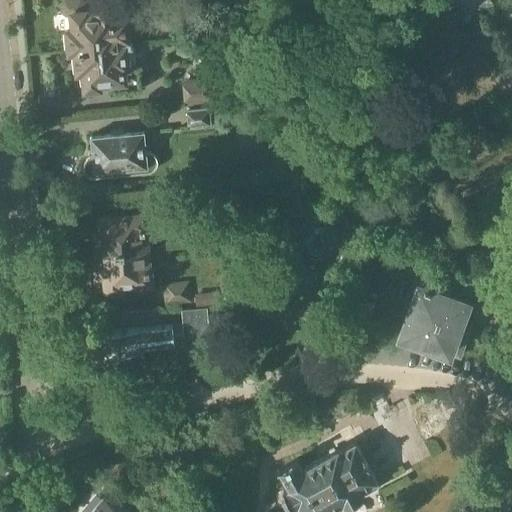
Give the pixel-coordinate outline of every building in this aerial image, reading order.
[(87,11),(86,11),(85,1),(84,0),(62,0),(60,3),(61,12),(66,15),(72,15),(73,30),(67,30),(70,52),(76,51),(120,47),(118,27),(128,26),(125,3),(96,6),(97,14),(87,15),(87,11)] [(120,47),(76,51),(79,74),(84,73),(86,90),(101,89),(100,85),(111,84),(111,92),(141,89),(139,67),(128,68),(126,46),(120,47)] [(209,82),(185,84),(186,102),(210,100),(209,82)] [(210,108),(187,110),(188,129),(211,127),(210,108)] [(84,163),(84,166),(84,169),(85,172),(87,174),(89,176),(92,177),(95,177),(152,171),(156,168),(157,162),(157,158),(154,154),(150,152),(146,152),(146,145),(144,131),(91,136),(92,145),(93,157),(90,157),(87,159),(85,161),(84,163)] [(292,190),(284,187),(280,198),(289,201),(292,190)] [(264,236),(268,210),(249,207),(245,233),(264,236)] [(100,229),(94,230),(96,253),(148,248),(146,227),(155,226),(154,211),(145,212),(99,216),(100,229)] [(338,258),(345,231),(329,226),(321,253),(338,258)] [(355,274),(364,240),(354,237),(344,272),(355,274)] [(148,248),(96,253),(98,275),(104,274),(106,291),(122,289),(122,286),(132,285),(132,289),(161,286),(159,267),(150,268),(148,248)] [(302,327),(315,282),(319,270),(301,264),(297,277),(284,273),(271,318),(302,327)] [(460,356),(478,306),(450,295),(454,286),(424,275),(402,333),(402,336),(402,339),(404,342),(406,344),(409,346),(412,348),(415,348),(419,348),(422,347),(425,343),(460,356)] [(165,285),(167,304),(191,301),(189,283),(165,285)] [(210,293),(211,304),(220,303),(219,292),(210,293)] [(184,337),(210,335),(207,307),(182,310),(184,337)] [(172,325),(93,332),(96,357),(99,357),(99,360),(100,361),(101,362),(103,362),(105,362),(124,356),(124,352),(143,350),(142,348),(174,342),(172,325)] [(361,491),(378,482),(355,442),(338,452),(337,449),(303,468),(298,459),(278,470),(289,488),(283,492),(292,509),(299,506),(302,511),(330,511),(343,505),(344,507),(364,496),(361,491)]
